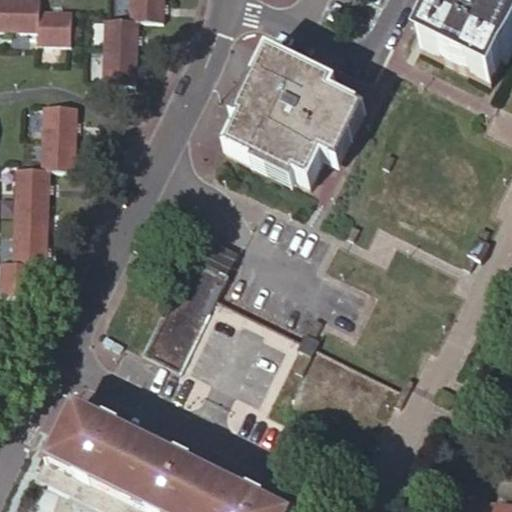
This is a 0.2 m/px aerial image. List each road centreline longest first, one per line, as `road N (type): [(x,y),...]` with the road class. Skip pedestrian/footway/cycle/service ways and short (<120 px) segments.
road 1 (residential): [(0,488),(230,9)]
road 2 (residential): [(403,0),(368,67),(230,9)]
road 3 (unknown): [(368,67),(511,110)]
